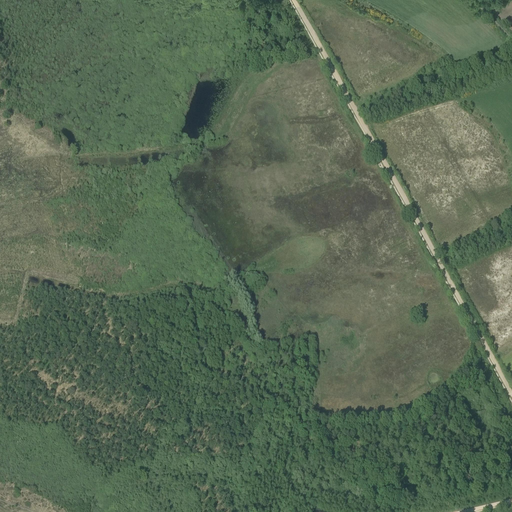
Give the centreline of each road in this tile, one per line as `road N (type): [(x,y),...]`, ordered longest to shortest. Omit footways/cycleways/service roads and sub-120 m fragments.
road 1 (track): [(511,394),(353,108)]
road 2 (track): [(353,108),(511,52)]
road 3 (track): [(353,108),(293,0)]
